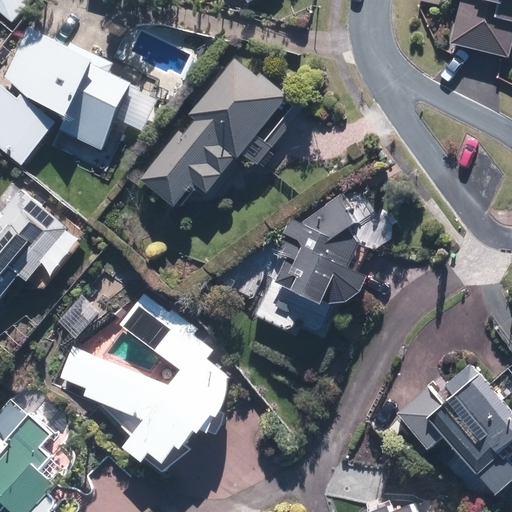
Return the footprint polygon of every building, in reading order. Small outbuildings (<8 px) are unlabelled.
[(0,0),(0,1),(20,20),(37,0),(0,0)] [(511,0),(467,0),(457,42),(511,54),(511,0)] [(111,49),(34,23),(14,81),(77,103),(67,127),(110,146),(141,77),(106,61),(111,49)] [(205,111),(153,173),(187,201),(208,176),(221,187),(252,150),(266,162),(315,103),(273,68),(270,71),(247,52),(201,108),(205,111)] [(0,72),(0,137),(30,162),(66,117),(31,89),(27,94),(0,72)] [(10,209),(0,201),(0,308),(31,269),(39,276),(79,226),(28,186),(10,209)] [(370,215),(351,189),(311,217),(298,212),(284,250),(293,253),(284,277),(340,298),(360,295),(375,285),(382,265),(364,259),(374,230),(357,224),(370,215)] [(90,392),(153,415),(134,441),(155,457),(164,445),(178,456),(193,436),(198,440),(212,421),(216,424),(230,406),(235,407),(241,395),(243,382),(241,369),(219,353),(224,346),(202,330),(205,327),(154,289),(130,320),(191,365),(180,379),(79,342),(67,375),(93,384),(90,392)] [(110,311),(94,296),(69,322),(85,337),(110,311)] [(455,429),(510,487),(511,484),(511,397),(477,360),(446,389),(437,380),(406,409),(439,444),(455,429)] [(39,408),(0,451),(0,511),(70,511),(71,492),(62,485),(69,476),(53,462),(63,451),(52,441),(63,429),(39,408)]
